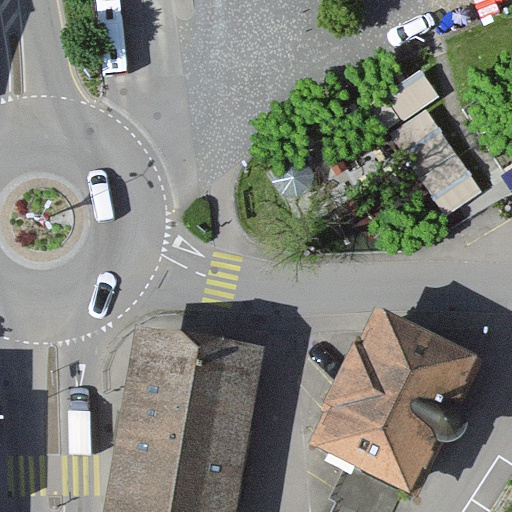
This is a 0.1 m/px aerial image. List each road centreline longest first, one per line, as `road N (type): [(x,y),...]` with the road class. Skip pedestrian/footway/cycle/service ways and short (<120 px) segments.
road 1 (residential): [(131,235),(225,280),(511,291)]
road 2 (secondary): [(55,511),(55,305)]
road 3 (secondary): [(60,137),(41,0)]
road 4 (secondary): [(131,235),(123,183),(107,161),(60,137)]
